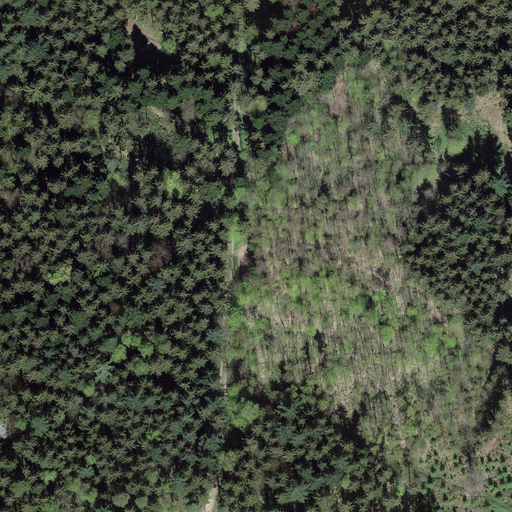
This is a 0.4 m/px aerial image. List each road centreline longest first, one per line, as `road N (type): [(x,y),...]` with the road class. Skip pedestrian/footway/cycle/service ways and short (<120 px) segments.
road 1 (track): [(242,0),(214,471),(205,511)]
road 2 (track): [(511,172),(470,174),(425,148),(339,0)]
